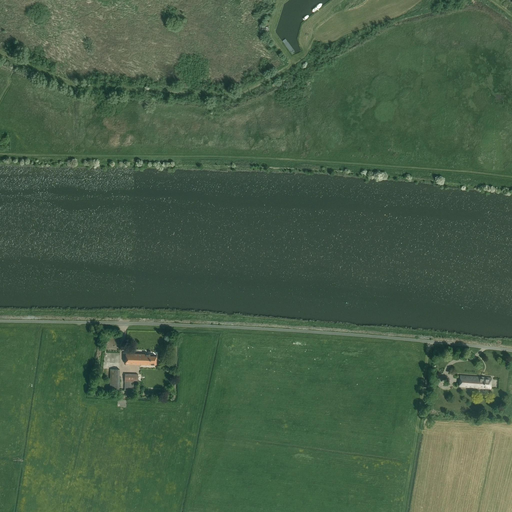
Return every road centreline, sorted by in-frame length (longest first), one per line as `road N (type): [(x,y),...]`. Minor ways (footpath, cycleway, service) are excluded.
road 1 (track): [(0,154),(261,159),(511,177)]
road 2 (unclassified): [(511,349),(0,323)]
road 3 (track): [(336,0),(304,27),(301,58),(232,95),(77,86),(0,51)]
